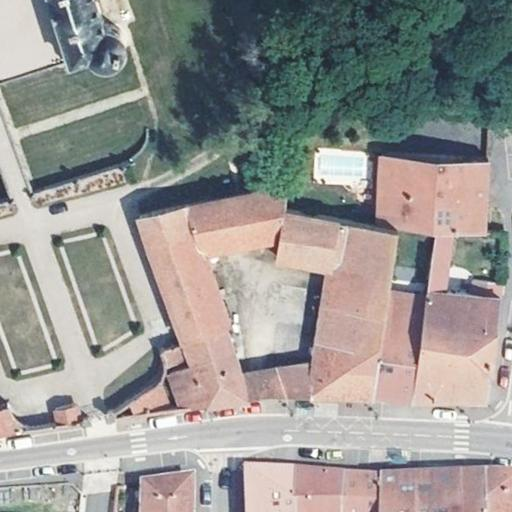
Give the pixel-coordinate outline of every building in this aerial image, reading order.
[(54,0),(71,51),(67,52),(69,58),(73,57),(92,50),(95,55),(100,59),(105,61),(111,62),(115,61),(119,60),(123,57),(126,54),(129,50),(130,45),(130,41),(129,36),(128,32),(125,28),(121,25),(116,23),(111,22),(107,22),(99,0),(54,0)] [(400,225),(438,227),(453,228),(485,230),(487,186),(489,158),(384,153),(379,223),(400,225)] [(118,168),(93,177),(98,190),(123,181),(118,168)] [(189,203),(206,248),(280,235),(277,256),(329,265),(315,361),(310,394),(373,393),(390,292),(400,225),(379,223),(284,208),(287,183),(288,183),(189,203)] [(189,203),(143,213),(186,340),(230,325),(228,320),(230,315),(206,248),(189,203)] [(453,228),(438,227),(432,269),(431,282),(430,290),(445,291),(453,228)] [(416,280),(431,282),(432,269),(418,267),(416,280)] [(475,280),(472,294),(503,297),(503,282),(475,280)] [(472,294),(445,291),(430,290),(428,298),(426,320),(425,326),(447,329),(445,348),(494,353),(499,322),(503,297),(472,294)] [(408,295),(390,292),(373,393),(387,395),(415,398),(425,326),(426,320),(405,317),(408,295)] [(405,317),(426,320),(428,298),(408,295),(405,317)] [(131,401),(106,414),(208,405),(219,403),(249,400),(242,370),(230,325),(186,340),(161,348),(165,366),(165,374),(158,381),(131,401)] [(447,329),(425,326),(415,398),(451,397),(456,396),(488,395),(494,353),(445,348),(447,329)] [(310,394),(315,361),(242,370),(249,400),(259,396),(269,393),(310,394)] [(8,400),(0,404),(0,432),(40,426),(34,425),(28,424),(19,421),(15,417),(13,413),(8,400)] [(55,406),(58,424),(80,420),(78,405),(75,403),(73,402),(55,406)] [(246,470),(247,511),(294,511),(295,473),(275,472),(246,470)] [(323,475),(295,473),(294,511),(342,511),(344,477),(323,475)] [(511,511),(511,476),(488,475),(409,478),(380,479),(380,511),(511,511)] [(152,482),(143,483),(139,511),(191,511),(193,477),(152,482)] [(344,477),(342,511),(380,511),(380,479),(358,478),(344,477)]
